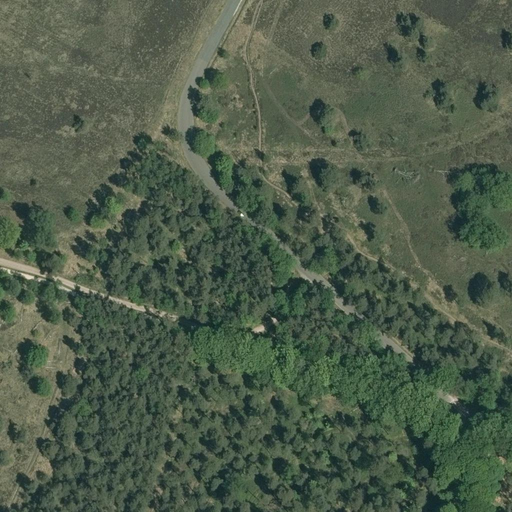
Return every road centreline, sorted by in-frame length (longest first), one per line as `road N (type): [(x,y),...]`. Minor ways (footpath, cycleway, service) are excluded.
road 1 (unclassified): [(463,511),(462,436),(448,403),(207,179),(192,152),(189,98),(235,0)]
road 2 (track): [(237,334),(0,261)]
